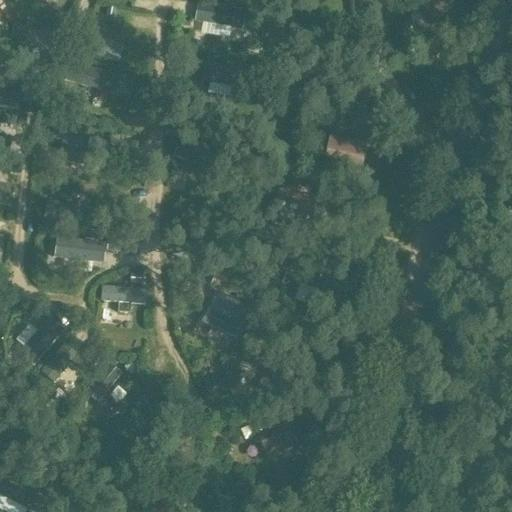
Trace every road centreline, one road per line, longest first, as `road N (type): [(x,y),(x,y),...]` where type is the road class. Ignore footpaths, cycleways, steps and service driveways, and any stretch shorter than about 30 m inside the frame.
road 1 (track): [(367,511),(505,0)]
road 2 (track): [(161,0),(154,260),(161,324),(194,412),(180,511)]
road 3 (track): [(0,324),(16,262),(36,93),(51,42),(82,0)]
road 4 (track): [(367,0),(397,99),(453,189)]
road 5 (track): [(154,260),(123,266),(81,294),(9,289)]
